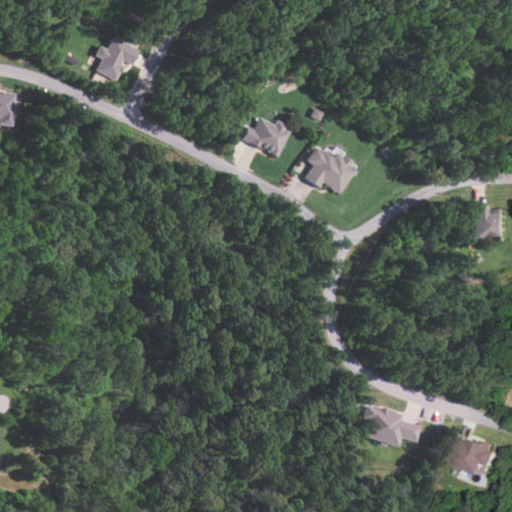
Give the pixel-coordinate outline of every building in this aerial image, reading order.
[(113,80),(121,61),(129,64),(136,49),(109,37),(104,48),(96,45),(92,55),(98,58),(92,71),(113,80)] [(0,124),(8,125),(11,92),(0,90),(0,124)] [(272,124),(257,117),(251,129),(244,126),(238,139),(275,157),(288,129),(273,121),(272,124)] [(300,177),(315,187),(318,182),(336,194),(354,167),(332,152),(329,157),(313,146),(303,160),(309,165),(300,177)] [(503,209),(484,210),(484,208),(470,209),(470,236),(486,235),(486,239),(504,238),(503,209)] [(363,405),(359,417),(364,418),(358,435),(390,445),(394,435),(408,440),(413,426),(395,420),(397,413),(378,407),(377,409),(363,405)] [(457,434),(448,459),(455,462),(455,464),(483,473),(486,463),(493,465),(498,451),(493,450),(495,443),(485,440),(484,443),(457,434)]
